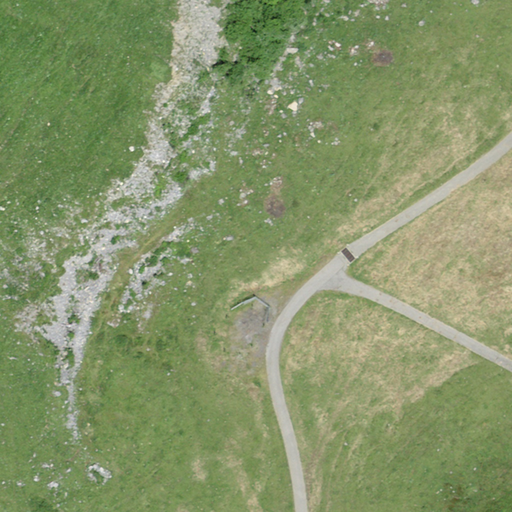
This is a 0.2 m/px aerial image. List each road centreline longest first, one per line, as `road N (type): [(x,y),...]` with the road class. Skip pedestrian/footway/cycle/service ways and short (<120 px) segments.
road 1 (track): [(511,367),(367,290),(322,280),(511,142)]
road 2 (unclassified): [(303,511),(277,388),(277,335),(322,280)]
